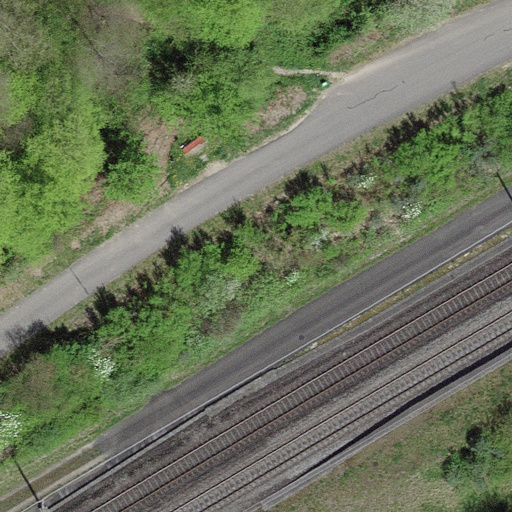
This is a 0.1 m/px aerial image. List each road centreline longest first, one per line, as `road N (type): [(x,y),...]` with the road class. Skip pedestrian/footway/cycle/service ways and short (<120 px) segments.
road 1 (residential): [(511,37),(199,203),(0,341)]
road 2 (track): [(0,508),(511,204)]
